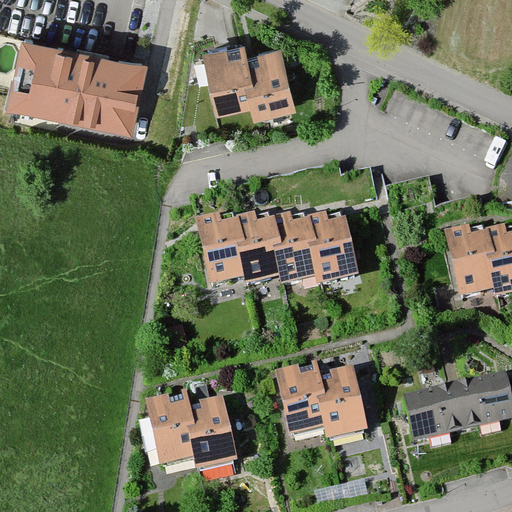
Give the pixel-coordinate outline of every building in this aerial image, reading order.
[(3,106),(130,128),(142,63),(15,40),(3,106)] [(239,42),(198,54),(217,115),(246,106),(250,118),(291,106),(273,49),(244,58),(239,42)] [(211,220),(185,229),(206,293),(236,283),(239,292),(272,281),(276,294),(313,282),(317,297),(357,283),(337,222),(321,227),(319,221),(302,227),(300,221),(284,226),(283,221),(265,226),(263,222),(249,227),(247,221),(231,226),(229,220),(213,225),(211,220)] [(460,233),(434,242),(455,306),(485,297),(488,305),(511,297),(511,235),(498,240),(496,234),(480,239),(478,233),(462,238),(460,233)] [(310,372),(269,384),(288,445),(318,436),(321,448),(362,436),(345,379),(315,388),(310,372)] [(500,380),(398,405),(408,449),(511,424),(500,380)] [(178,402),(137,415),(156,476),(186,467),(190,479),(230,466),(213,410),(183,419),(178,402)]
